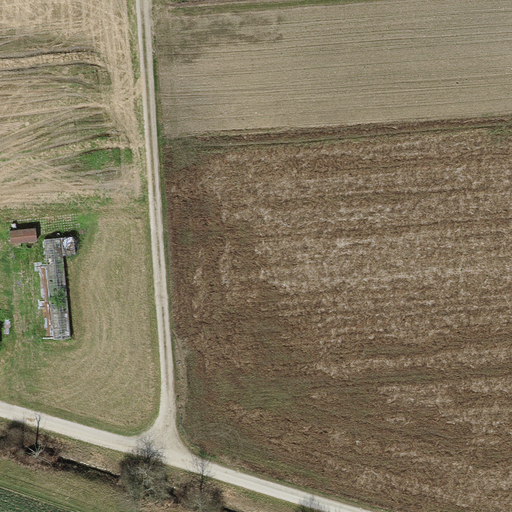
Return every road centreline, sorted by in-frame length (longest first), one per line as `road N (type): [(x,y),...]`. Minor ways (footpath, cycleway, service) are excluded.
road 1 (track): [(175,455),(147,0)]
road 2 (track): [(375,511),(0,408)]
